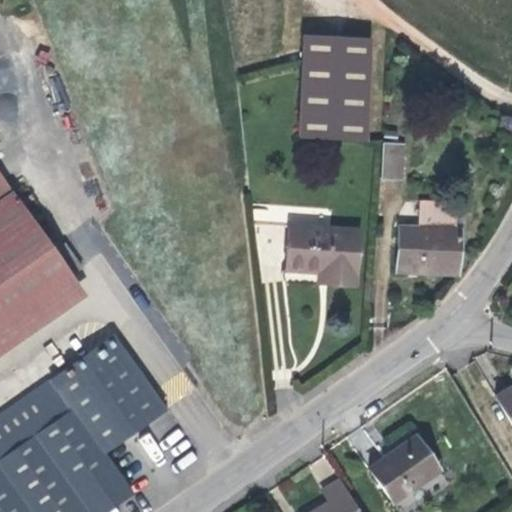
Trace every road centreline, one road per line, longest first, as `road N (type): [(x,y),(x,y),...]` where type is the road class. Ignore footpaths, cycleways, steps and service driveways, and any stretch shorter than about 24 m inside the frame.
road 1 (tertiary): [(447,323),(187,511)]
road 2 (unknown): [(254,463),(123,292)]
road 3 (unclassified): [(379,0),(511,104)]
road 4 (unknown): [(123,292),(0,389)]
road 5 (unknown): [(123,292),(48,160)]
